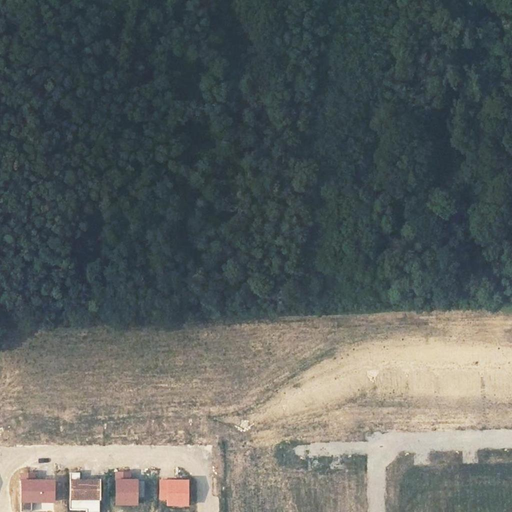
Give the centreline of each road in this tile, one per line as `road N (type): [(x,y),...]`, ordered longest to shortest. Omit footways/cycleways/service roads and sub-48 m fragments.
road 1 (residential): [(212,511),(210,464),(198,452),(15,455),(2,464),(4,511)]
road 2 (residential): [(511,441),(371,443),(374,511)]
